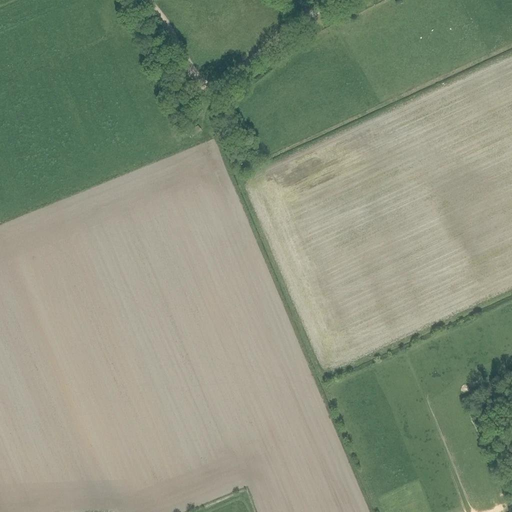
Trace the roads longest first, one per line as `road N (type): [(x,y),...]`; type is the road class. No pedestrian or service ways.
road 1 (track): [(511,46),(237,171)]
road 2 (track): [(333,0),(221,85),(195,77),(145,0)]
